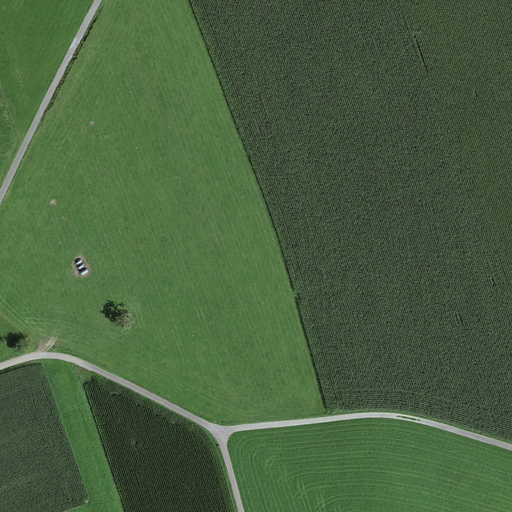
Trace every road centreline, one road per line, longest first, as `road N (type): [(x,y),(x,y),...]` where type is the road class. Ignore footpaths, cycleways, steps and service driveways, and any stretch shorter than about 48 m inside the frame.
road 1 (track): [(511,445),(398,414),(220,434),(65,354),(0,368)]
road 2 (unclassified): [(0,207),(101,0)]
